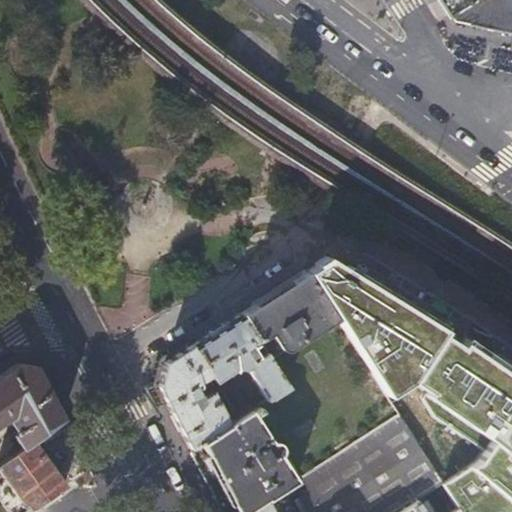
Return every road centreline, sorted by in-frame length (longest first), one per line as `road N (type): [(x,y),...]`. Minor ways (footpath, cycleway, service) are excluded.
road 1 (residential): [(92,375),(340,219),(511,328)]
road 2 (primary): [(449,127),(292,0)]
road 3 (primary): [(92,375),(164,511)]
road 4 (primary): [(0,153),(51,298)]
road 5 (residential): [(449,127),(427,45),(400,0)]
